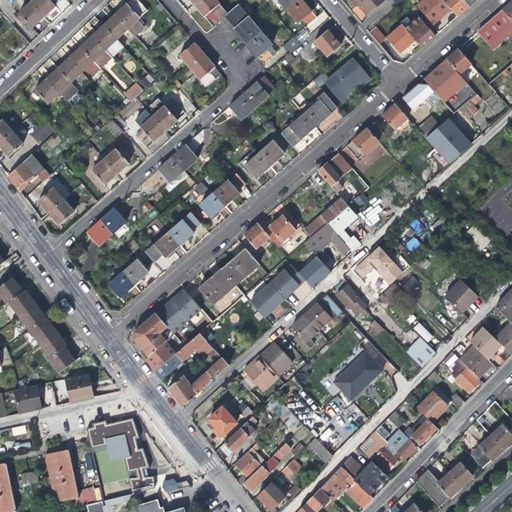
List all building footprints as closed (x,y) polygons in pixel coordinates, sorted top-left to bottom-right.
[(49,0),(32,0),(30,3),(44,17),(50,11),(55,6),(49,0)] [(131,0),(127,5),(115,15),(128,29),(135,37),(145,28),(138,21),(148,11),(138,0),(131,0)] [(200,0),(195,5),(204,16),(213,26),(225,15),(226,16),(228,14),(220,4),(225,0),(200,0)] [(277,0),(286,9),(296,0),(277,0)] [(307,5),(302,0),(296,0),(286,9),(297,23),(311,11),(307,5)] [(361,3),(370,13),(384,0),(354,0),(358,5),(361,3)] [(442,16),(451,9),(444,1),(442,0),(424,0),(418,6),(434,24),(442,16)] [(445,0),(444,1),(451,9),(457,17),(464,11),(469,7),(462,0),(445,0)] [(511,2),(511,3),(502,11),(511,21),(511,2)] [(39,21),(44,17),(30,3),(18,14),(31,28),(39,21)] [(367,15),(370,13),(361,3),(358,5),(367,15)] [(240,35),(246,42),(261,31),(239,4),(235,8),(228,14),(226,16),(225,16),(233,26),(235,25),(237,27),(235,29),(240,35)] [(511,32),(511,21),(502,11),(491,21),(478,32),(493,49),(511,32)] [(313,13),(308,18),(312,23),(318,18),(313,13)] [(117,40),(128,29),(115,15),(110,20),(104,26),(117,40)] [(422,21),(415,27),(418,30),(425,24),(422,21)] [(418,30),(415,27),(412,29),(405,22),(402,25),(415,40),(421,48),(428,42),(435,36),(425,24),(418,30)] [(408,47),(415,40),(402,25),(387,38),(400,53),(408,47)] [(105,51),(117,40),(104,26),(98,32),(92,37),(105,51)] [(375,26),(369,32),(377,42),(384,36),(375,26)] [(327,30),(314,41),(327,57),(340,45),(334,38),(327,30)] [(272,45),(261,31),(246,42),(254,52),(264,64),(272,57),(266,50),(272,45)] [(113,58),(105,51),(92,37),(86,43),(81,48),(101,69),(113,58)] [(283,46),(289,53),(300,44),(294,37),(283,46)] [(179,55),(189,68),(204,56),(200,51),(194,43),(179,55)] [(153,46),(148,51),(146,52),(153,60),(160,54),(153,46)] [(89,80),(101,69),(81,48),(75,53),(69,58),(82,72),(89,80)] [(472,65),(458,49),(453,54),(446,60),(459,76),(472,65)] [(295,59),(289,53),(279,63),(284,68),(295,59)] [(220,75),(215,68),(204,56),(189,68),(206,87),(220,75)] [(71,83),(82,72),(69,58),(65,63),(58,69),(71,83)] [(354,59),(337,74),(353,93),(363,85),(370,79),(354,59)] [(446,60),(438,67),(454,85),(439,98),(441,100),(444,103),(466,83),(459,76),(446,60)] [(432,72),(423,80),(439,98),(454,85),(438,67),(432,72)] [(78,90),(71,83),(58,69),(53,74),(46,80),(60,94),(66,101),(78,90)] [(349,97),(353,93),(337,74),(330,80),(323,71),(313,80),(320,88),(326,83),(343,102),(349,97)] [(496,93),(478,72),(471,78),(489,98),(496,93)] [(147,73),(139,83),(146,88),(154,78),(147,73)] [(252,86),(243,94),(255,108),(276,90),(264,76),(252,86)] [(48,105),(60,94),(46,80),(41,85),(35,91),(48,105)] [(439,98),(423,80),(410,91),(402,98),(413,111),(422,103),(424,106),(427,103),(431,108),(441,100),(439,98)] [(136,97),(137,96),(143,91),(135,83),(124,94),(131,102),(136,97)] [(327,102),(334,109),(337,107),(329,98),(324,92),(318,98),(320,100),(303,114),(315,127),(324,120),(331,113),(330,113),(324,105),(327,102)] [(241,120),(255,108),(243,94),(236,101),(229,106),(241,120)] [(476,94),(459,109),(468,120),(474,114),(478,111),(474,106),(481,100),(476,94)] [(330,113),(334,109),(327,102),(324,105),(330,113)] [(408,119),(395,104),(388,110),(381,116),(395,131),(408,119)] [(165,106),(153,117),(166,131),(172,126),(177,121),(165,106)] [(228,108),(222,113),(228,120),(233,115),(228,108)] [(459,111),(445,124),(456,136),(463,130),(470,124),(459,111)] [(137,122),(142,127),(153,117),(149,112),(137,122)] [(305,136),(315,127),(303,114),(281,134),(284,137),(293,147),(305,136)] [(160,136),(166,131),(153,117),(142,127),(140,128),(153,142),(160,136)] [(430,117),(424,123),(432,132),(439,127),(430,117)] [(122,131),(112,119),(108,122),(106,124),(116,136),(122,131)] [(0,142),(12,132),(1,120),(0,121),(0,142)] [(39,144),(54,131),(46,122),(31,135),(39,144)] [(373,123),(367,128),(378,140),(384,135),(373,123)] [(432,132),(424,123),(417,129),(425,139),(432,132)] [(379,142),(378,140),(367,128),(355,139),(345,147),(357,161),(379,142)] [(22,144),(12,132),(0,142),(0,147),(3,151),(8,157),(22,144)] [(440,132),(435,137),(443,146),(449,142),(440,132)] [(273,141),(259,153),(270,166),(278,159),(285,154),(273,141)] [(197,159),(185,145),(178,152),(172,157),(184,171),(197,159)] [(113,146),(101,156),(104,160),(116,150),(113,146)] [(129,164),(116,150),(104,160),(117,174),(123,169),(129,164)] [(264,172),(270,166),(259,153),(245,165),(256,179),(264,172)] [(26,181),(35,173),(42,167),(31,154),(8,176),(13,183),(20,192),(28,184),(26,181)] [(352,169),(347,163),(338,154),(327,164),(318,171),(337,194),(342,189),(336,182),(352,169)] [(94,162),(98,166),(104,160),(101,156),(94,162)] [(70,157),(63,162),(67,167),(74,161),(70,157)] [(170,183),(171,182),(184,171),(172,157),(164,164),(158,169),(170,183)] [(112,179),(117,174),(104,160),(98,166),(92,171),(105,185),(112,179)] [(49,175),(42,167),(35,173),(42,181),(49,175)] [(359,177),(353,170),(350,173),(355,180),(359,177)] [(195,184),(184,171),(171,182),(174,185),(182,178),(191,188),(195,184)] [(236,173),(214,192),(225,206),(236,196),(239,193),(233,185),(234,184),(239,189),(245,183),(236,173)] [(198,202),(210,194),(203,182),(190,190),(198,202)] [(45,208),(49,213),(63,200),(58,194),(52,188),(38,201),(45,208)] [(63,190),(58,194),(63,200),(68,196),(63,190)] [(218,212),(225,206),(214,192),(200,205),(211,218),(218,212)] [(354,198),(357,206),(367,201),(363,194),(354,198)] [(304,231),(310,238),(327,223),(347,206),(341,198),(304,231)] [(377,214),(384,208),(374,198),(369,203),(370,204),(359,215),(371,227),(380,218),(377,214)] [(74,212),(63,200),(49,213),(54,219),(59,225),(74,212)] [(334,232),(355,214),(347,206),(327,223),(334,232)] [(126,222),(114,208),(108,214),(101,220),(112,234),(126,222)] [(191,212),(169,232),(180,245),(188,238),(194,233),(192,230),(200,223),(191,212)] [(347,226),(353,221),(358,217),(355,214),(334,232),(337,235),(342,231),(347,226)] [(267,224),(262,228),(269,237),(278,246),(295,231),(283,216),(276,221),(270,227),(267,224)] [(365,225),(358,217),(353,221),(360,229),(365,225)] [(416,219),(410,224),(417,234),(423,230),(416,219)] [(99,246),(112,234),(101,220),(94,226),(87,232),(99,246)] [(349,249),(343,241),(337,235),(334,232),(327,223),(310,238),(305,242),(311,249),(305,255),(318,270),(324,266),(330,261),(319,247),(326,241),(324,239),(326,236),(342,256),(349,249)] [(256,249),(269,237),(262,228),(258,224),(251,229),(244,235),(256,249)] [(347,238),(342,231),(337,235),(343,241),(347,238)] [(174,250),(180,245),(169,232),(146,252),(154,262),(163,254),(166,258),(174,250)] [(412,252),(420,243),(413,236),(405,246),(412,252)] [(233,259),(221,269),(236,285),(259,265),(245,248),(233,259)] [(390,251),(385,256),(390,262),(396,257),(390,251)] [(137,260),(123,272),(134,285),(139,280),(148,273),(137,260)] [(382,275),(389,283),(406,268),(398,260),(390,267),(382,275)] [(374,266),(380,273),(383,269),(378,263),(374,266)] [(291,265),(270,284),(278,293),(288,284),(299,274),(291,265)] [(380,294),(389,285),(373,267),(366,274),(360,279),(367,287),(370,284),(380,294)] [(213,305),(236,285),(221,269),(211,277),(199,288),(213,305)] [(127,291),(134,285),(123,272),(108,285),(119,298),(127,291)] [(22,291),(17,285),(12,277),(0,285),(0,295),(5,303),(8,301),(8,302),(22,291)] [(445,295),(462,312),(478,296),(461,279),(445,295)] [(395,282),(381,296),(389,305),(403,291),(395,282)] [(270,284),(250,302),(258,311),(270,300),(278,293),(270,284)] [(345,304),(350,309),(358,301),(361,305),(357,308),(360,312),(365,308),(368,305),(364,300),(362,297),(361,298),(347,284),(342,289),(336,294),(345,304)] [(29,295),(24,289),(22,291),(8,302),(18,316),(35,303),(29,295)] [(511,306),(511,290),(496,308),(511,323),(511,307),(511,306)] [(371,293),(364,300),(368,305),(376,297),(371,293)] [(304,314),(315,326),(323,319),(328,324),(342,311),(327,294),(320,299),(322,301),(319,304),(317,303),(304,314)] [(162,307),(155,313),(173,334),(188,321),(169,301),(162,307)] [(358,301),(350,309),(356,316),(360,312),(357,308),(361,305),(358,301)] [(41,312),(35,303),(18,316),(19,316),(28,329),(45,317),(41,312)] [(133,332),(133,338),(142,348),(149,356),(173,334),(155,313),(133,332)] [(294,336),(304,347),(312,340),(307,335),(316,327),(315,326),(304,314),(298,319),(291,326),(297,334),(294,336)] [(50,323),(45,317),(28,329),(39,343),(55,331),(50,323)] [(378,335),(383,329),(374,320),(369,326),(378,335)] [(413,328),(427,342),(433,337),(419,322),(413,328)] [(511,323),(496,339),(501,344),(511,354),(511,353),(511,323)] [(468,341),(473,345),(489,362),(495,356),(492,353),(496,350),(501,344),(496,339),(483,327),(468,341)] [(49,357),(64,347),(66,346),(66,345),(61,338),(55,331),(39,343),(49,357)] [(155,372),(161,380),(207,341),(206,340),(200,333),(184,346),(155,372)] [(184,346),(173,334),(149,356),(145,359),(150,366),(155,372),(184,346)] [(421,337),(407,351),(423,366),(436,352),(421,337)] [(259,355),(278,375),(293,361),(275,341),(267,349),(259,355)] [(218,354),(211,345),(205,350),(214,360),(220,355),(218,354)] [(473,345),(460,359),(465,364),(478,378),(486,370),(491,364),(489,362),(473,345)] [(69,354),(64,347),(49,357),(47,359),(57,373),(74,361),(69,354)] [(332,381),(350,401),(383,371),(365,351),(332,381)] [(464,366),(465,364),(460,359),(453,352),(444,361),(455,372),(451,375),(457,380),(469,393),(474,387),(478,383),(481,386),(483,383),(481,381),(480,382),(464,366)] [(244,369),(261,387),(271,379),(273,381),(278,376),(278,375),(259,355),(252,362),(244,369)] [(184,375),(168,389),(174,397),(182,408),(228,365),(222,358),(193,384),(184,375)] [(434,372),(427,378),(435,386),(441,380),(434,372)] [(83,399),(93,397),(88,374),(65,379),(71,402),(83,399)] [(263,390),(273,381),(271,379),(261,387),(263,390)] [(64,380),(56,381),(58,395),(66,393),(64,380)] [(333,384),(327,389),(333,396),(339,391),(333,384)] [(37,385),(18,390),(13,391),(18,414),(28,411),(42,408),(37,385)] [(437,388),(433,392),(447,406),(452,402),(449,399),(442,392),(437,388)] [(417,408),(422,413),(432,422),(440,413),(447,406),(433,392),(417,408)] [(455,394),(449,399),(452,402),(459,409),(464,403),(455,394)] [(274,409),(282,418),(290,410),(283,402),(282,401),(274,409)] [(220,438),(237,422),(222,406),(208,418),(215,426),(211,429),(216,434),(220,438)] [(253,412),(248,406),(241,413),(246,418),(253,412)] [(296,416),(290,410),(282,418),(296,432),(304,425),(296,416)] [(405,422),(395,411),(388,418),(399,428),(405,422)] [(408,424),(401,431),(408,437),(417,446),(426,436),(436,427),(432,422),(422,413),(409,426),(408,424)] [(252,416),(224,443),(232,451),(254,430),(250,426),(256,420),(252,416)] [(159,423),(155,425),(162,435),(166,433),(159,423)] [(25,425),(12,428),(13,435),(26,433),(25,425)] [(511,435),(503,425),(490,436),(503,450),(510,444),(511,442),(511,435)] [(394,434),(402,443),(408,437),(401,431),(399,429),(394,434)] [(371,461),(377,467),(381,463),(375,456),(369,451),(378,442),(384,447),(390,454),(395,449),(387,442),(376,431),(359,449),(371,461)] [(394,434),(387,442),(395,449),(395,450),(402,443),(394,434)] [(494,458),(503,450),(490,436),(479,446),(480,447),(471,455),(483,469),(494,458)] [(309,444),(327,463),(333,456),(316,437),(309,444)] [(412,451),(417,446),(408,437),(402,443),(395,450),(404,459),(412,451)] [(245,473),(236,480),(241,486),(244,483),(249,477),(247,476),(260,464),(251,454),(253,452),(253,453),(260,446),(256,442),(247,451),(248,452),(236,463),(241,469),(245,473)] [(286,442),(249,477),(244,483),(248,487),(251,490),(279,463),(277,461),(292,448),(286,442)] [(297,456),(305,448),(300,442),(291,450),(297,456)] [(369,451),(375,456),(384,447),(378,442),(369,451)] [(227,457),(232,451),(224,443),(219,448),(223,453),(227,457)] [(398,461),(390,454),(384,447),(375,456),(381,463),(389,470),(393,466),(398,461)] [(70,459),(68,448),(43,453),(46,463),(51,487),(54,501),(78,496),(74,479),(70,459)] [(95,465),(93,455),(81,458),(84,468),(95,465)] [(350,458),(341,467),(369,494),(378,485),(387,476),(385,475),(377,467),(371,461),(362,470),(350,458)] [(5,461),(0,462),(0,511),(15,510),(12,497),(7,473),(5,461)] [(292,461),(282,470),(290,478),(299,468),(292,461)] [(461,462),(449,473),(462,487),(468,481),(473,477),(461,462)] [(385,475),(389,470),(381,463),(377,467),(385,475)] [(345,490),(363,507),(373,498),(369,494),(341,467),(320,489),(327,496),(329,497),(332,500),(338,494),(344,487),(340,483),(345,478),(350,484),(345,490)] [(36,479),(34,469),(18,473),(20,482),(36,479)] [(446,502),(450,498),(437,483),(439,481),(428,469),(417,481),(440,507),(446,502)] [(437,483),(450,498),(456,492),(462,487),(449,473),(439,481),(437,483)] [(271,482),(258,495),(265,503),(274,511),(277,509),(275,507),(285,496),(271,482)] [(176,489),(174,483),(161,486),(164,491),(176,489)] [(288,492),(293,497),(301,489),(296,484),(288,492)] [(101,500),(99,486),(79,489),(81,503),(101,500)] [(329,497),(327,496),(320,489),(306,503),(315,511),(329,497)] [(105,505),(102,505),(103,511),(104,511),(112,510),(111,503),(133,498),(134,502),(135,506),(141,504),(140,500),(138,492),(103,500),(105,505)] [(161,511),(158,499),(141,504),(135,506),(124,510),(124,511),(185,511),(184,510),(183,509),(181,509),(180,509),(169,511),(161,511)] [(103,511),(102,505),(101,501),(85,504),(87,511),(83,511),(103,511)] [(315,511),(306,503),(298,511),(315,511)]
